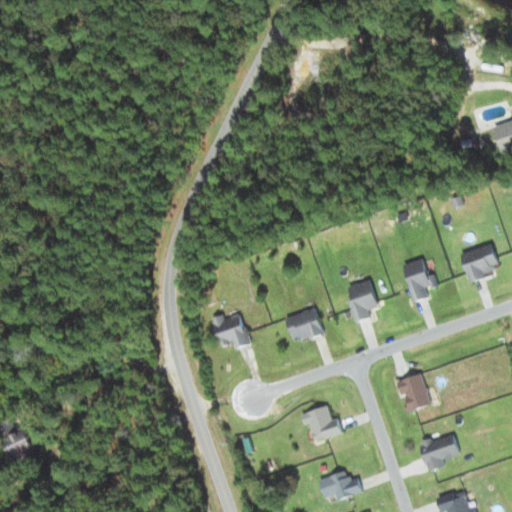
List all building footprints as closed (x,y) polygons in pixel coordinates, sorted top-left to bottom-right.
[(504,150),(511,147),(511,120),(495,127),(504,150)] [(494,244),(464,251),(471,281),(489,277),(488,272),(500,269),(494,244)] [(416,301),(430,297),(427,289),(440,285),(436,274),(430,275),(425,258),(404,264),(416,301)] [(381,306),(371,278),(349,286),(354,299),(350,301),(357,322),(373,316),(370,310),(381,306)] [(325,332),(317,306),(287,316),(295,342),(325,332)] [(237,348),(252,344),(242,313),(226,319),(224,314),(213,317),(222,346),(235,342),(237,348)] [(398,381),(403,395),(404,394),(410,412),(433,404),(422,372),(398,381)] [(339,418),(333,419),(329,405),(302,413),(307,428),(306,428),(311,442),(344,432),(339,418)] [(38,452),(26,428),(4,439),(16,463),(38,452)] [(446,467),(444,459),(461,454),(455,433),(422,442),(429,471),(446,467)] [(339,499),(364,493),(360,476),(350,478),(348,471),(320,478),(325,497),(338,494),(339,499)] [(439,496),(442,511),(448,511),(449,511),(478,511),(477,505),(471,506),(467,490),(439,496)]
